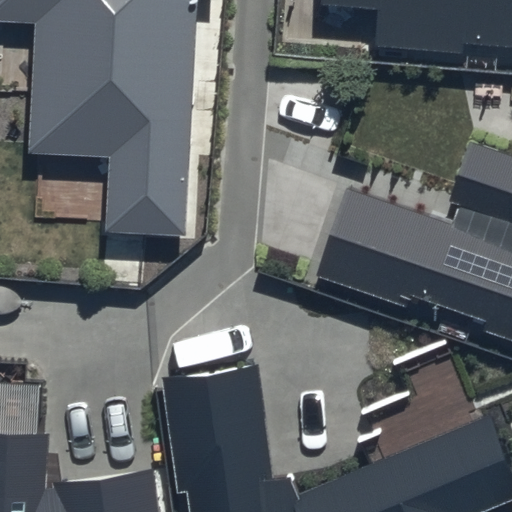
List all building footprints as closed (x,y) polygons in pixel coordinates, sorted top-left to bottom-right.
[(189,226),(198,0),(0,0),(0,9),(43,12),(37,160),(108,163),(106,223),(189,226)] [(511,0),(326,0),(324,36),(511,50),(511,0)] [(315,271),(511,342),(511,161),(475,148),(446,227),(345,190),(315,271)] [(249,356),(160,371),(182,511),(469,511),(511,495),(511,437),(497,402),(271,494),(249,356)] [(48,435),(0,432),(0,511),(162,511),(157,470),(45,487),(48,435)]
